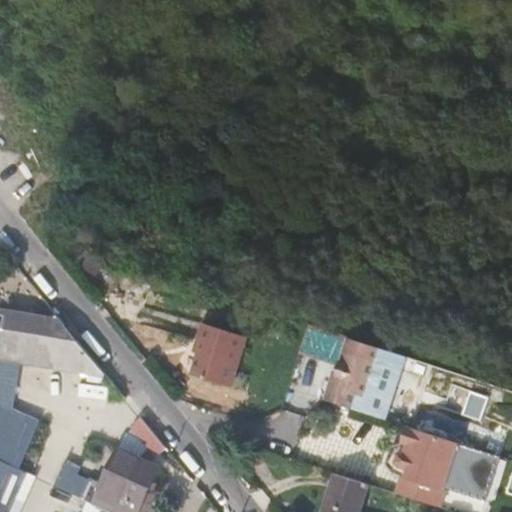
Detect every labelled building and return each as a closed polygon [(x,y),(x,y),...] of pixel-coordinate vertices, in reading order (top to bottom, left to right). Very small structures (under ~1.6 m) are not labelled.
[(60,319),(2,307),(0,319),(0,357),(97,373),(96,382),(104,383),(105,375),(107,375),(85,343),(60,319)] [(201,339),(188,371),(228,383),(245,336),(199,323),(193,337),(201,339)] [(403,356),(346,338),(334,372),(332,380),(329,379),(322,400),(352,409),(356,395),(362,397),(373,363),(398,371),(403,356)] [(0,511),(22,511),(33,410),(0,406),(0,511)] [(168,448),(142,418),(132,427),(157,457),(168,448)] [(385,489),(440,507),(446,487),(442,486),(457,441),(407,424),(402,440),(386,442),(379,461),(391,473),(385,489)] [(105,485),(98,482),(89,502),(111,511),(141,511),(162,468),(121,449),(105,485)] [(357,511),(367,484),(336,474),(324,511),(357,511)]
